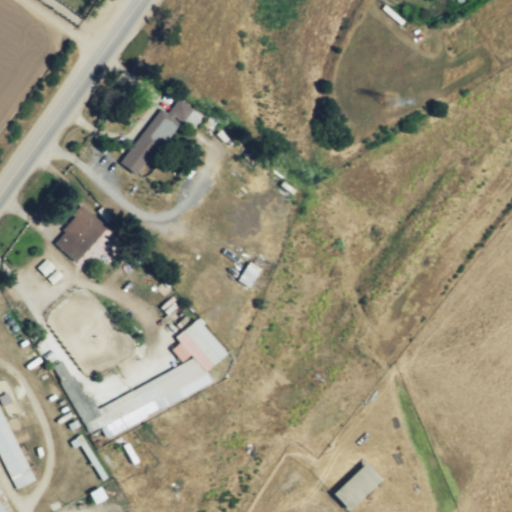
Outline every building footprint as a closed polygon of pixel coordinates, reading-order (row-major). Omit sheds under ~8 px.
[(158,108),(117,163),(135,176),(176,121),(189,131),(200,117),(176,98),(165,113),(158,108)] [(49,241),(72,263),(105,228),(81,206),(49,241)] [(235,280),(247,287),(258,268),(246,261),(235,280)] [(0,462),(12,489),(31,481),(0,411),(0,462)] [(345,510),(378,479),(362,462),(329,494),(345,510)]
